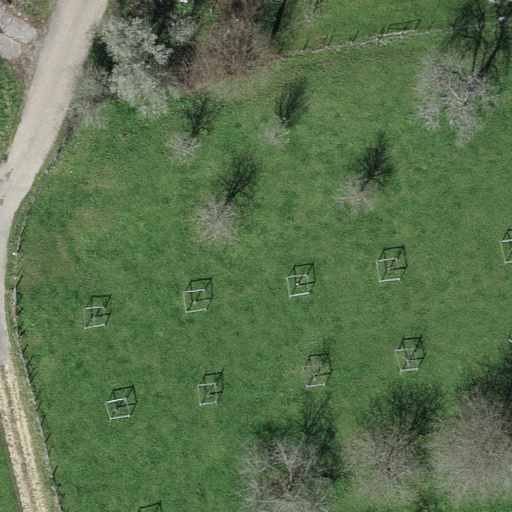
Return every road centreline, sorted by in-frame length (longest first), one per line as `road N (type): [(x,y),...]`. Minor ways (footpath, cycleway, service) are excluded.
road 1 (residential): [(0,182),(71,0)]
road 2 (track): [(37,511),(0,380)]
